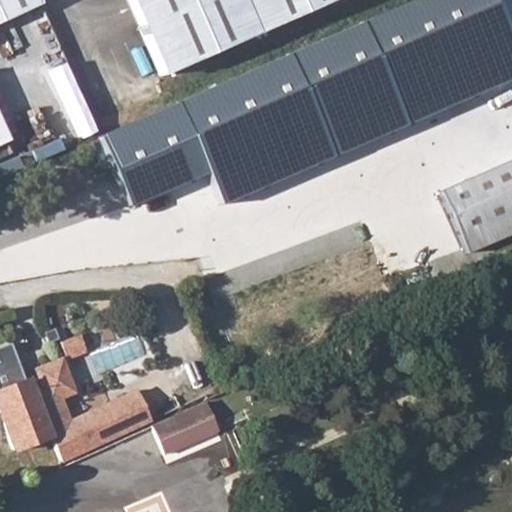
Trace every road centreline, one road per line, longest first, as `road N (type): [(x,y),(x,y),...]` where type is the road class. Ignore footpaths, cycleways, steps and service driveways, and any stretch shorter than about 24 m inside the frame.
road 1 (unknown): [(0,292),(190,261),(304,226),(416,180),(511,118)]
road 2 (unknown): [(3,511),(195,476)]
